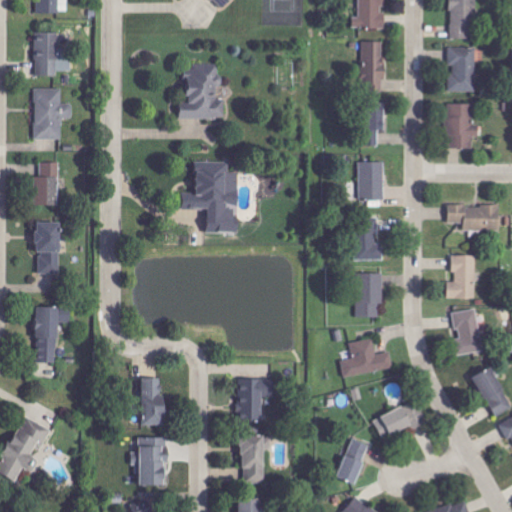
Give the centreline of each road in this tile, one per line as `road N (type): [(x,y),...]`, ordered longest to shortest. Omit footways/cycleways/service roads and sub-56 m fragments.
road 1 (residential): [(113,0),(113,328),(133,346),(186,350),(198,364),(198,511)]
road 2 (residential): [(414,0),(416,345),(434,394),(501,511)]
